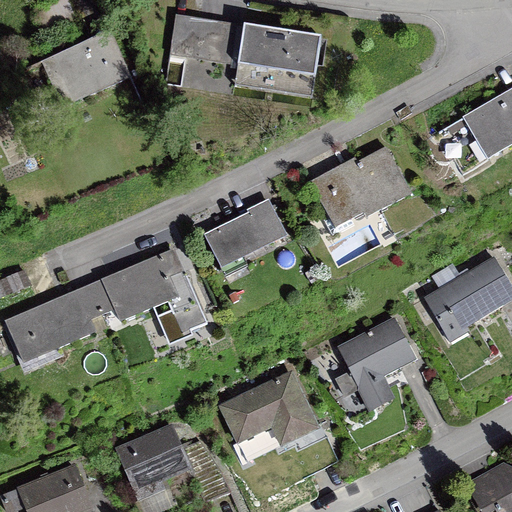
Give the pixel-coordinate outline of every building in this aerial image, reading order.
[(44,32),(77,19),(69,0),(58,0),(35,10),(44,32)] [(243,25),(176,16),(170,57),(237,67),(243,25)] [(234,86),(312,98),(321,37),(243,25),(237,67),(234,86)] [(58,108),(131,79),(112,32),(39,62),(58,108)] [(511,89),(446,127),(451,137),(467,127),(487,162),(511,147),(511,89)] [(335,231),(364,216),(366,221),(412,196),(386,148),(312,189),(335,231)] [(271,203),(204,235),(220,269),(287,238),(271,203)] [(115,274),(100,281),(64,297),(7,322),(25,364),(96,333),(91,322),(114,312),(120,324),(170,302),(174,312),(157,319),(169,346),(194,335),(192,331),(207,324),(174,248),(115,274)] [(467,328),(511,302),(511,287),(495,257),(423,299),(449,344),(469,332),(467,328)] [(0,280),(0,299),(33,287),(26,270),(0,280)] [(384,378),(417,362),(394,318),(336,348),(349,372),(335,380),(344,398),(358,391),(369,414),(396,400),(384,378)] [(271,430),(278,446),(314,430),(289,378),(224,408),(241,444),(271,430)] [(139,511),(164,511),(177,507),(166,483),(191,472),(205,505),(231,493),(205,434),(180,445),(172,425),(114,450),(137,502),(135,503),(139,511)] [(17,490),(0,497),(5,511),(17,511),(24,509),(25,511),(93,511),(74,465),(16,488),(17,490)] [(511,511),(511,478),(502,485),(494,471),(468,486),(476,499),(487,493),(498,511),(511,511)]
